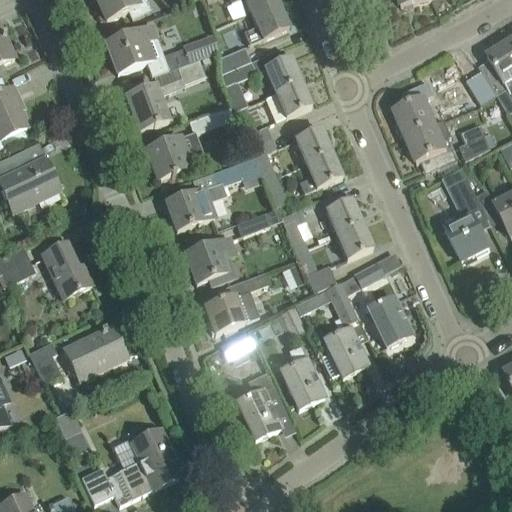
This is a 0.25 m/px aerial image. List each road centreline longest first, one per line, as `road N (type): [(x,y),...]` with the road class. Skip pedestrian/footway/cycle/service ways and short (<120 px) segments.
road 1 (residential): [(234,511),(41,0)]
road 2 (residential): [(462,359),(344,90)]
road 3 (residential): [(250,511),(462,359)]
road 4 (residential): [(344,90),(511,2)]
